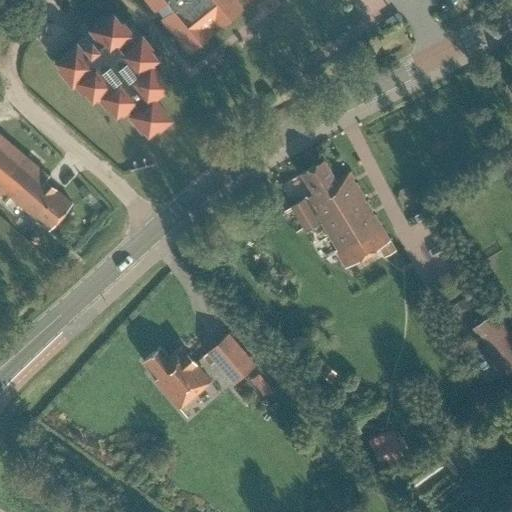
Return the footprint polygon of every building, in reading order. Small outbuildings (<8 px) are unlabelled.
[(151,0),(157,8),(164,16),(191,50),(213,33),(208,26),(216,20),(220,25),(221,27),(243,9),(235,0),(151,0)] [(159,59),(142,37),(137,41),(120,21),(114,12),(75,43),(76,45),(54,62),(72,85),(75,82),(92,103),(99,97),(116,118),(123,112),(126,110),(148,137),(170,119),(153,98),(168,86),(159,75),(152,65),(156,62),(159,59)] [(0,196),(4,192),(49,230),(72,203),(45,180),(49,176),(0,134),(0,196)] [(395,250),(390,243),(348,176),(335,184),(322,163),(300,177),(312,197),(304,202),(305,202),(291,210),(306,234),(319,226),(336,252),(339,257),(347,270),(379,250),(384,257),(395,250)] [(511,368),(511,331),(496,310),(472,328),(505,373),(511,368)] [(228,335),(207,353),(220,368),(229,360),(242,375),(254,365),(228,335)] [(211,382),(181,347),(169,358),(159,347),(143,361),(157,378),(154,381),(179,409),(211,382)] [(336,373),(328,366),(320,374),(329,381),(336,373)] [(357,424),(348,429),(352,438),(361,433),(357,424)] [(404,454),(394,431),(383,436),(381,433),(368,439),(380,466),(390,462),(389,460),(404,454)]
